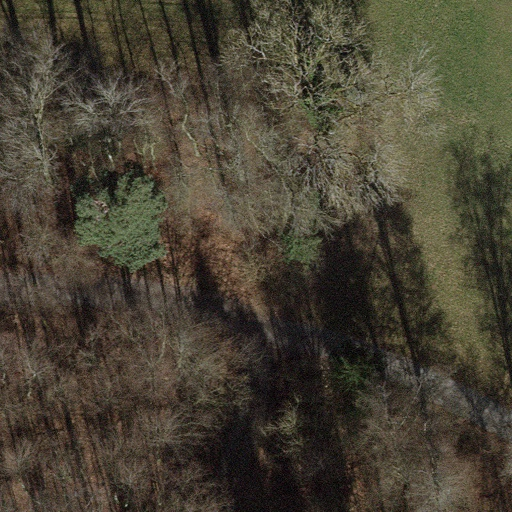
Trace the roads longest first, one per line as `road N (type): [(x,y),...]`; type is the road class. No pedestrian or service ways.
road 1 (track): [(511,422),(241,308),(108,286),(0,290)]
road 2 (track): [(241,308),(258,373),(228,511)]
